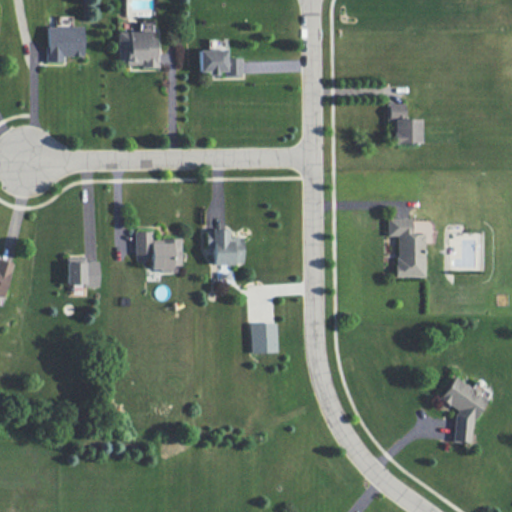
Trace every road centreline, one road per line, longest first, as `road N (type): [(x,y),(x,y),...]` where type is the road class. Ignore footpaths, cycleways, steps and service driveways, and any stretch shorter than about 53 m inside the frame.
road 1 (residential): [(314,0),(309,335),(327,409),(367,463),(428,511)]
road 2 (residential): [(312,151),(21,156)]
